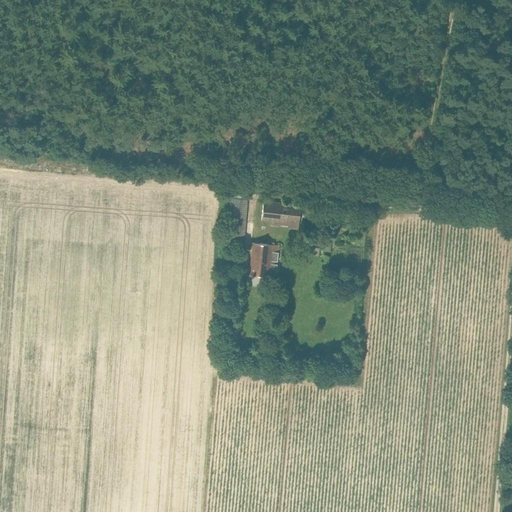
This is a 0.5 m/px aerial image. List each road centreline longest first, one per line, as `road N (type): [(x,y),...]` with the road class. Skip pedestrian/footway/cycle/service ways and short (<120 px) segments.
road 1 (track): [(494,511),(511,298)]
road 2 (track): [(511,225),(355,207)]
